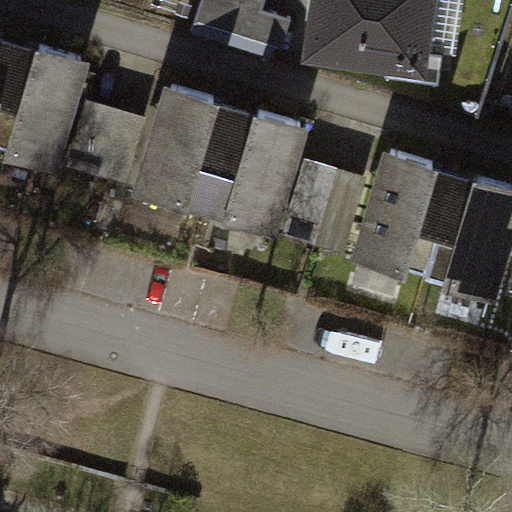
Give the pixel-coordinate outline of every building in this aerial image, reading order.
[(297,9),(275,7),(275,0),(209,0),(206,38),(293,47),(297,9)] [(437,0),(313,0),(305,55),(426,73),(437,0)] [(0,116),(20,50),(0,44),(0,116)] [(0,116),(0,149),(64,169),(93,72),(20,50),(0,116)] [(134,180),(153,113),(96,97),(77,164),(134,180)] [(144,191),(212,210),(237,120),(168,101),(144,191)] [(212,210),(281,228),(305,138),(237,120),(212,210)] [(302,239),(356,249),(372,171),(318,160),(302,239)] [(370,257),(442,273),(462,182),(390,166),(370,257)] [(442,273),(511,288),(511,193),(462,182),(442,273)]
